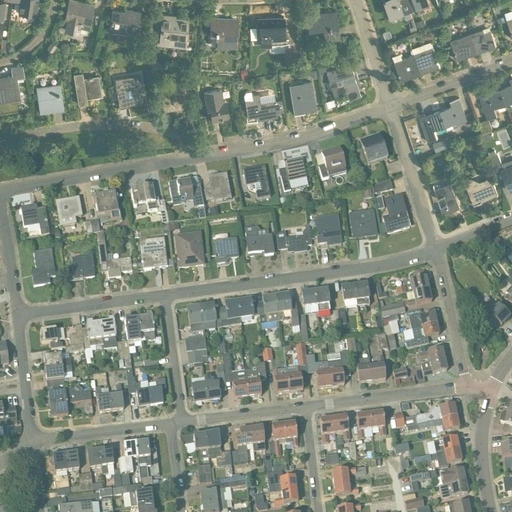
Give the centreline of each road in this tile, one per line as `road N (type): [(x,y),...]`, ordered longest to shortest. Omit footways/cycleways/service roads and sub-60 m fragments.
road 1 (residential): [(165,294),(365,269),(438,249)]
road 2 (residential): [(0,144),(111,125),(172,133),(192,159)]
road 3 (residential): [(192,159),(299,138),(389,108)]
road 4 (residential): [(0,192),(192,159)]
road 5 (residential): [(306,406),(466,384)]
road 6 (residential): [(438,249),(389,108)]
road 7 (residential): [(20,316),(165,294)]
road 8 (residential): [(32,439),(170,423)]
road 9 (residential): [(466,384),(438,249)]
road 10 (residential): [(389,108),(511,61)]
road 11 (residential): [(182,422),(165,294)]
road 12 (residential): [(182,422),(306,406)]
road 13 (tertiary): [(492,511),(483,438),(492,389)]
